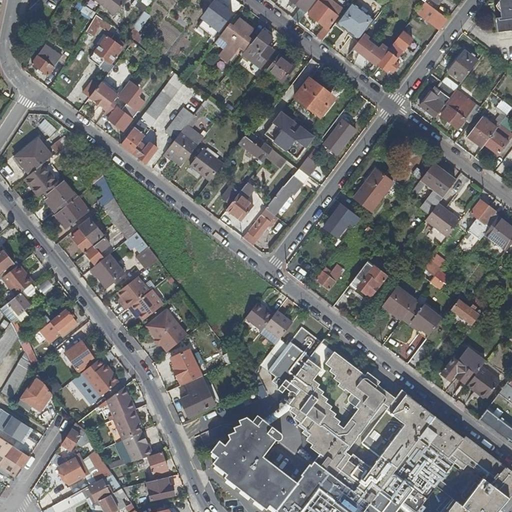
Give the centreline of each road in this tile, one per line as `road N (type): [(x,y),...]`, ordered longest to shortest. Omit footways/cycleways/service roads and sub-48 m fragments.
road 1 (residential): [(210,511),(142,368),(0,195)]
road 2 (residential): [(266,272),(511,455)]
road 3 (residential): [(30,89),(266,272)]
road 4 (residential): [(393,108),(266,272)]
road 5 (residential): [(393,108),(248,0)]
road 6 (residential): [(511,200),(393,108)]
road 7 (residential): [(477,0),(393,108)]
